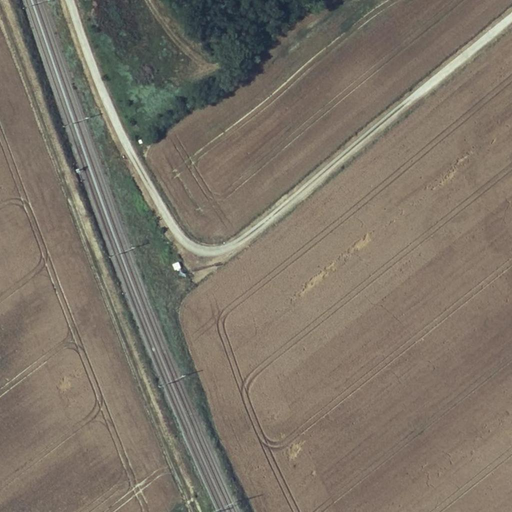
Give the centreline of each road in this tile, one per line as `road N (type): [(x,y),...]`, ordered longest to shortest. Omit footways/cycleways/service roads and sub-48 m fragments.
road 1 (track): [(511,14),(245,237),(213,252),(187,245),(169,222),(103,98),(69,0)]
road 2 (track): [(0,6),(191,511)]
